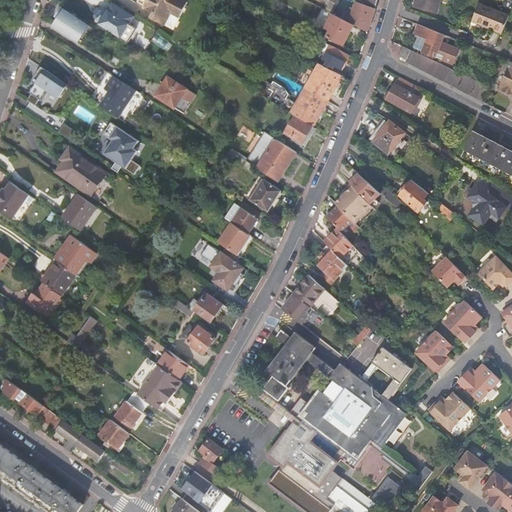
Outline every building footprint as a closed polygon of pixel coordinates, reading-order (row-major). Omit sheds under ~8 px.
[(188,2),(184,0),(146,0),(143,7),(155,13),(152,18),(165,25),(172,13),(180,17),(188,2)] [(331,0),(327,11),(334,14),(340,0),(331,0)] [(417,0),(416,4),(439,11),(441,0),(417,0)] [(135,16),(113,3),(107,12),(106,11),(104,12),(100,18),(101,20),(102,21),(100,24),(121,38),(135,16)] [(351,23),(355,25),(369,29),(375,9),(357,3),(351,23)] [(439,11),(416,4),(415,7),(438,14),(439,11)] [(472,22),(502,34),(510,16),(480,4),(472,22)] [(59,18),(55,25),(78,41),(88,25),(62,8),(57,16),(59,18)] [(351,23),(334,14),(327,27),(332,30),(328,37),(344,45),(355,25),(351,23)] [(446,35),(420,24),(417,31),(422,33),(420,37),(418,38),(415,45),(416,47),(438,56),(455,63),(461,48),(447,42),(444,41),(446,35)] [(156,44),(161,36),(149,29),(144,37),(156,44)] [(322,40),(314,36),(311,41),(319,46),(322,40)] [(328,62),(325,66),(333,70),(336,66),(343,70),(351,55),(331,45),(323,59),(328,62)] [(472,78),(404,46),(400,56),(401,56),(407,59),(406,61),(483,101),(490,87),(479,81),(472,78)] [(511,61),(511,62),(500,89),(511,94),(511,61)] [(321,64),(307,88),(328,101),(343,76),(333,70),(325,66),(321,64)] [(42,67),(29,91),(44,99),(48,91),(61,98),(70,81),(42,67)] [(472,78),(479,81),(481,77),(474,73),(472,78)] [(136,90),(114,76),(105,89),(110,92),(101,106),(118,118),(136,90)] [(169,77),(157,96),(176,108),(188,89),(169,77)] [(419,86),(401,77),(397,84),(396,83),(391,93),(389,92),(386,97),(413,112),(421,97),(415,94),(419,86)] [(307,88),(292,113),(296,116),(313,126),(314,126),(328,101),(307,88)] [(422,98),(421,97),(413,112),(414,113),(422,98)] [(98,111),(84,132),(101,144),(115,123),(98,111)] [(313,126),(296,116),(285,133),(303,143),(313,126)] [(384,122),(376,133),(395,147),(407,132),(392,120),(388,125),(384,122)] [(64,125),(61,130),(69,137),(73,132),(64,125)] [(473,134),(465,149),(511,173),(511,149),(483,134),(484,131),(477,127),(475,130),(473,133),(473,134)] [(298,152),(266,132),(247,161),(279,182),(298,152)] [(395,147),(376,133),(372,138),(390,153),(395,147)] [(64,161),(64,162),(101,187),(109,175),(70,148),(62,159),(64,161)] [(101,187),(64,162),(57,171),(94,197),(101,187)] [(381,193),(359,172),(350,181),(352,183),(353,184),(353,185),(365,198),(371,204),(382,194),(381,193)] [(264,179),(251,200),(269,211),(278,198),(280,197),(283,193),(282,191),(282,190),(264,179)] [(397,194),(419,213),(428,201),(425,199),(430,193),(413,180),(406,189),(403,187),(397,194)] [(19,188),(12,183),(7,191),(0,199),(0,209),(13,219),(29,195),(19,188)] [(353,184),(352,183),(341,194),(343,196),(353,185),(353,184)] [(343,196),(336,202),(353,220),(362,212),(365,214),(373,206),(371,204),(365,198),(353,185),(343,196)] [(381,193),(382,194),(397,208),(402,202),(386,188),(381,193)] [(499,208),(506,200),(496,192),(490,200),(499,208)] [(80,195),(63,219),(80,231),(97,207),(80,195)] [(456,214),(443,204),(439,209),(452,220),(456,214)] [(339,206),(328,216),(342,231),(353,221),(339,206)] [(362,212),(353,220),(358,226),(375,209),(373,206),(365,214),(362,212)] [(243,209),(233,223),(249,234),(259,220),(243,209)] [(233,223),(220,243),(239,256),(252,236),(249,234),(233,223)] [(339,228),(325,241),(328,244),(341,257),(354,245),(339,228)] [(496,232),(490,241),(494,244),(500,236),(496,232)] [(62,253),(57,261),(74,273),(84,259),(89,262),(90,263),(97,254),(72,237),(63,249),(64,250),(67,252),(65,255),(62,253)] [(202,256),(212,262),(220,249),(210,243),(202,256)] [(341,257),(328,244),(324,249),(325,250),(320,256),(324,259),(319,264),(327,271),(323,276),(332,284),(349,265),(341,257)] [(0,251),(0,272),(10,259),(0,251)] [(222,253),(213,266),(212,267),(221,273),(215,281),(229,291),(234,285),(237,287),(239,284),(248,271),(237,264),(238,263),(237,262),(236,263),(222,253)] [(464,273),(449,257),(433,272),(448,288),(455,281),(458,279),(461,283),(468,277),(464,273)] [(511,272),(497,257),(480,274),(495,289),(500,284),(503,282),(506,285),(508,287),(511,282),(511,272)] [(42,282),(45,284),(62,296),(77,275),(74,273),(57,261),(55,259),(47,269),(50,271),(42,282)] [(295,293),(311,307),(325,289),(309,275),(295,293)] [(62,296),(45,284),(39,293),(36,292),(28,303),(48,317),(62,296)] [(292,298),(283,309),(296,319),(302,324),(309,315),(306,313),(311,307),(295,293),(287,286),(283,291),(292,298)] [(195,312),(212,323),(224,305),(208,294),(195,312)] [(466,301),(445,323),(467,343),(477,332),(475,331),(478,327),(476,325),(483,317),(466,301)] [(511,307),(503,314),(507,320),(509,323),(506,325),(504,327),(511,338),(511,337),(511,307)] [(91,317),(72,345),(78,349),(97,321),(91,317)] [(360,345),(372,328),(366,324),(354,341),(360,345)] [(201,327),(189,342),(205,354),(217,338),(201,327)] [(455,348),(437,331),(417,353),(439,373),(449,363),(447,361),(450,357),(448,355),(455,348)] [(371,378),(366,374),(362,379),(342,364),(336,371),(313,354),(318,347),(297,332),(293,337),(287,344),(267,370),(274,376),(264,389),(259,396),(273,406),(278,399),(280,401),(290,388),(288,386),(307,361),(331,378),(335,381),(326,394),(321,391),(311,404),(302,416),(320,430),(349,451),(359,458),(359,459),(374,440),(383,447),(408,414),(399,407),(391,401),(394,396),(388,391),(384,395),(374,388),(367,383),(371,378)] [(283,341),(287,344),(293,337),(288,334),(283,341)] [(374,363),(366,374),(371,378),(379,367),(396,380),(388,391),(394,396),(402,385),(413,370),(384,348),(373,363),(374,363)] [(169,351),(159,365),(180,380),(190,366),(169,351)] [(159,365),(157,364),(152,370),(153,375),(139,395),(150,403),(159,410),(165,402),(168,404),(170,402),(175,395),(184,383),(180,380),(159,365)] [(501,380),(484,364),(477,372),(475,369),(471,373),(470,371),(460,382),(481,402),(501,380)] [(139,395),(136,392),(128,402),(117,417),(133,428),(143,413),(150,403),(139,395)] [(440,400),(430,410),(451,431),(472,409),(455,393),(448,400),(445,398),(442,401),(440,400)] [(59,417),(42,405),(28,395),(21,404),(43,420),(51,427),(59,417)] [(318,433),(320,430),(302,416),(311,404),(303,398),(292,413),(318,433)] [(511,407),(501,415),(511,431),(511,407)] [(130,434),(112,420),(100,436),(118,450),(130,434)] [(106,452),(64,421),(57,431),(99,461),(106,452)] [(209,439),(200,450),(207,454),(205,456),(213,463),(223,449),(209,439)] [(9,450),(0,443),(0,477),(36,503),(47,511),(79,511),(85,504),(52,481),(9,450)] [(354,465),(359,458),(349,451),(345,458),(354,465)] [(489,466),(469,452),(456,469),(465,476),(463,479),(461,482),(472,490),(489,466)] [(126,466),(118,460),(114,465),(122,472),(126,466)] [(128,476),(132,471),(126,466),(122,472),(128,476)] [(239,466),(233,473),(239,478),(245,470),(239,466)] [(435,472),(427,466),(413,485),(420,491),(435,472)] [(182,488),(215,511),(223,511),(234,497),(195,469),(182,488)] [(264,479),(254,471),(251,475),(255,478),(254,480),(260,484),(264,479)] [(511,511),(511,483),(498,473),(484,490),(494,497),(489,503),(500,511),(504,505),(511,510),(511,511)] [(343,479),(335,490),(328,499),(345,511),(378,511),(382,508),(383,507),(387,510),(393,501),(403,487),(389,477),(376,494),(372,500),(370,498),(344,478),(343,479)] [(445,503),(435,496),(423,511),(454,511),(460,506),(449,498),(445,503)] [(200,511),(182,498),(171,511),(200,511)]
